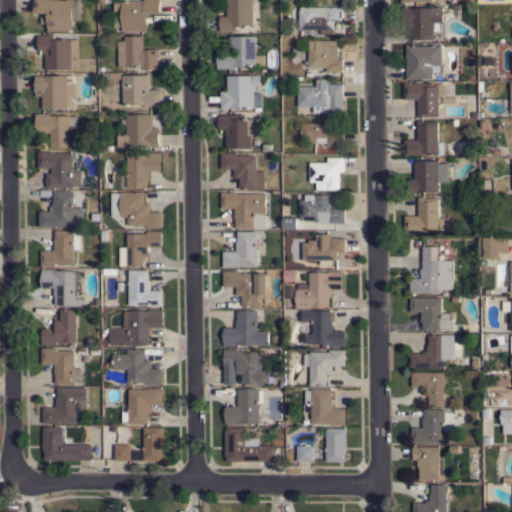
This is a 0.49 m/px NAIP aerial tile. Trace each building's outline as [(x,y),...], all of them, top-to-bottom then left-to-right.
[(72,0),(73,29),(72,29),(72,31),(68,31),(68,29),(47,30),(47,23),(40,23),(40,16),(47,15),(47,12),(34,13),(34,0),(72,0)] [(153,15),(153,23),(147,23),(147,30),(121,30),(121,26),(113,26),(113,16),(121,16),(121,11),(113,11),(113,1),(121,1),(121,0),(160,0),(160,12),(147,12),(147,15),(153,15)] [(252,0),(253,26),(236,26),(236,31),(220,31),(219,16),(226,15),(226,0),(252,0)] [(342,7),(342,20),(333,20),(333,34),(320,34),(320,29),(299,29),(299,11),(305,11),(305,9),(312,9),(312,6),(342,7)] [(408,22),(404,22),(404,25),(402,25),(402,7),(406,7),(406,8),(432,8),(432,7),(442,7),(442,22),(439,22),(439,31),(433,31),(433,39),(408,39),(408,22)] [(78,68),(46,69),(46,54),(52,54),(52,50),(37,50),(37,35),(54,35),(54,39),(78,39),(78,68)] [(117,40),(123,40),(123,36),(142,35),(143,49),(157,49),(158,68),(140,69),(140,66),(118,66),(117,40)] [(256,35),(256,55),(263,55),(263,64),(256,64),(256,65),(233,66),(233,68),(217,68),(217,53),(229,53),(229,36),(256,35)] [(308,40),(338,40),(338,58),(342,58),(343,72),(326,72),(326,67),(308,67),(308,40)] [(406,44),(413,44),(413,45),(442,45),(442,65),(440,65),(440,72),(433,72),(433,78),(413,78),(413,80),(406,80),(406,44)] [(121,75),(148,74),(148,89),(161,89),(162,106),(145,106),(145,104),(122,104),(121,75)] [(260,74),(260,86),(255,86),(255,90),(253,90),(253,93),(261,93),(261,107),(260,107),(260,110),(254,111),(254,108),(229,108),(220,108),(220,90),(227,90),(227,75),(260,74)] [(41,95),(35,96),(35,75),(42,75),(42,76),(75,75),(76,95),(71,95),(71,108),(42,108),(41,95)] [(343,112),(313,112),(313,106),(298,106),(298,86),(315,86),(315,78),(329,78),(329,83),(343,83),(343,112)] [(417,99),(403,99),(403,82),(410,82),(410,83),(438,83),(445,83),(445,95),(438,95),(438,116),(423,117),(423,118),(417,118),(417,99)] [(69,147),(50,147),(50,132),(36,133),(35,113),(51,113),(51,115),(52,115),(52,116),(68,115),(68,116),(77,116),(77,124),(68,125),(69,147)] [(117,146),(116,135),(126,135),(126,114),(152,113),(152,127),(158,127),(158,146),(126,147),(126,146),(117,146)] [(259,134),(251,134),(251,148),(225,148),(225,129),(218,129),(218,114),(245,114),(245,118),(259,118),(259,134)] [(409,155),(409,156),(403,156),(403,139),(417,139),(416,120),(422,120),(422,122),(437,121),(437,142),(444,141),(444,154),(409,155)] [(336,123),(336,131),(344,131),(343,145),(326,145),(326,143),(307,143),(307,140),(301,140),(301,122),(336,123)] [(82,186),(72,186),(72,188),(46,187),(46,184),(45,182),(45,179),(46,178),(46,174),(51,174),(51,168),(37,168),(38,152),(53,152),(53,153),(72,153),(72,171),(82,171),(82,186)] [(127,154),(146,154),(146,152),(161,152),(161,170),(148,170),(148,179),(147,179),(147,188),(127,188),(127,154)] [(264,189),(239,189),(239,177),(233,177),(233,169),(221,169),(221,153),(236,153),(236,155),(256,155),(256,170),(264,170),(264,189)] [(327,162),(327,157),(344,157),(344,171),(339,171),(339,189),(316,189),(316,181),(310,181),(310,162),(327,162)] [(438,191),(408,191),(408,178),(414,178),(414,160),(438,160),(438,163),(448,163),(448,181),(438,181),(438,191)] [(73,226),(54,226),(54,227),(39,226),(39,211),(52,211),(52,201),(53,201),(53,191),(73,191),(73,226)] [(111,192),(120,192),(120,191),(144,191),(143,202),(149,202),(149,211),(162,211),(162,227),(146,227),(146,225),(127,225),(127,217),(120,216),(111,216),(111,192)] [(235,228),(235,218),(234,218),(234,208),(221,208),(221,192),(236,192),(236,193),(265,193),(266,228),(235,228)] [(334,194),(334,202),(330,202),(330,208),(345,208),(345,222),(318,222),(318,219),(300,219),(300,199),(305,199),(305,194),(334,194)] [(438,218),(448,217),(448,230),(439,230),(439,231),(410,231),(410,232),(404,232),(404,215),(418,215),(417,197),(424,197),(424,198),(438,197),(438,218)] [(297,217),(297,228),(283,229),(283,217),(297,217)] [(80,249),(74,249),(73,263),(55,263),(55,266),(40,266),(41,250),(53,250),(53,239),(55,239),(55,230),(74,230),(74,231),(80,231),(80,249)] [(119,246),(127,246),(127,233),(143,233),(146,233),(146,231),(161,231),(161,246),(148,246),(148,255),(143,255),(143,266),(119,266),(119,246)] [(257,266),(238,266),(238,267),(222,267),(223,251),(236,251),(236,241),(237,241),(237,231),(257,231),(257,266)] [(302,260),(302,242),(308,242),(308,239),(316,239),(316,233),(331,233),(331,237),(345,238),(345,252),(337,252),(337,260),(302,260)] [(508,252),(499,252),(499,257),(482,257),(482,255),(481,255),(481,251),(482,251),(482,236),(499,236),(499,237),(508,237),(508,252)] [(453,288),(441,288),(441,292),(416,292),(416,295),(410,295),(410,278),(420,278),(420,274),(420,268),(422,268),(422,245),(438,245),(438,259),(453,259),(453,288)] [(102,275),(102,267),(116,267),(117,274),(102,275)] [(75,298),(86,298),(86,304),(54,304),(54,295),(53,295),(53,287),(41,287),(41,269),(55,269),(55,270),(75,270),(75,298)] [(148,269),(148,279),(149,279),(149,289),(162,290),(162,305),(147,305),(147,304),(128,304),(128,269),(148,269)] [(283,280),(283,269),(294,269),(294,280),(283,280)] [(223,270),(239,270),(239,273),(267,273),(267,294),(258,294),(258,306),(241,306),(242,295),(236,295),(236,286),(223,286),(223,270)] [(309,272),(328,272),(328,271),(343,271),(343,289),(331,289),(331,296),(329,296),(329,306),(296,306),(296,288),(297,288),(297,285),(299,283),(307,283),(309,285),(309,272)] [(441,297),(441,312),(450,312),(450,318),(454,318),(454,330),(422,330),(422,321),(420,321),(420,314),(421,314),(421,311),(410,311),(410,297),(441,297)] [(511,297),(511,330),(510,330),(510,311),(502,311),(502,300),(510,300),(510,297),(511,297)] [(76,341),(62,341),(62,342),(56,342),(56,344),(41,344),(41,328),(54,328),(54,314),(56,314),(56,319),(59,319),(60,308),(76,309),(76,341)] [(128,327),(128,310),(149,310),(149,309),(162,309),(162,327),(150,327),(150,335),(148,335),(148,344),(129,344),(110,344),(110,327),(128,327)] [(223,345),(223,327),(235,327),(235,319),(237,319),(237,310),(257,310),(257,330),(268,330),(268,344),(256,344),(238,344),(238,345),(223,345)] [(331,310),(331,319),(332,319),(332,330),(345,330),(345,346),(330,346),(330,343),(305,343),(305,333),(312,333),(312,321),(301,321),(301,319),(292,316),(292,310),(331,310)] [(411,367),(411,352),(423,352),(423,350),(427,350),(427,344),(428,344),(428,334),(454,334),(454,341),(461,342),(461,354),(454,354),(454,359),(444,359),(444,367),(411,367)] [(81,382),(74,382),(74,384),(55,383),(55,374),(54,374),(54,363),(41,363),(41,347),(56,347),(56,350),(74,350),(74,367),(82,368),(81,382)] [(146,384),(146,381),(127,381),(127,368),(112,368),(112,353),(119,353),(119,348),(144,348),(144,359),(149,359),(149,368),(162,368),(162,384),(146,384)] [(223,348),(238,348),(238,351),(242,351),(258,351),(258,358),(263,358),(266,361),(265,366),(264,368),(267,368),(267,372),(263,372),(263,384),(257,384),(241,384),(241,373),(236,373),(236,364),(235,364),(235,384),(223,384),(223,348)] [(329,351),(329,349),(345,349),(345,365),(332,365),(332,374),(326,374),(326,385),(310,385),(310,365),(304,365),(304,352),(310,352),(310,351),(329,351)] [(445,371),(444,404),(429,404),(429,394),(427,394),(427,388),(424,388),(424,385),(411,385),(411,371),(445,371)] [(86,387),(86,400),(77,400),(77,421),(58,421),(58,423),(43,423),(42,407),(56,407),(56,396),(57,396),(57,387),(86,387)] [(128,388),(147,388),(147,387),(162,387),(162,403),(149,403),(149,413),(148,413),(148,423),(128,423),(128,388)] [(264,403),(259,403),(259,422),(240,422),(240,424),(224,423),(224,406),(237,406),(237,388),(259,388),(259,389),(264,389),(264,403)] [(311,403),(305,403),(305,390),(311,390),(311,388),(331,388),(331,398),(332,398),(332,408),(346,409),(345,424),(330,424),(330,423),(311,423),(311,403)] [(412,442),(412,427),(423,427),(423,424),(422,424),(422,417),(424,417),(424,408),(444,409),(444,411),(452,411),(455,412),(454,431),(443,431),(443,442),(412,442)] [(511,409),(511,433),(503,433),(503,423),(500,423),(500,409),(511,409)] [(63,426),(63,444),(91,444),(91,459),(44,459),(44,450),(43,450),(43,426),(63,426)] [(143,427),(163,427),(163,430),(164,430),(164,450),(162,450),(162,460),(144,460),(143,427)] [(226,460),(226,456),(224,456),(224,427),(245,427),(245,437),(259,437),(259,445),(273,445),(273,460),(226,460)] [(326,428),(346,428),(346,432),(347,432),(346,451),(345,451),(344,461),(343,461),(343,462),(339,462),(339,461),(326,461),(326,428)] [(481,444),(482,435),(490,435),(490,444),(481,444)] [(131,444),(131,460),(115,460),(115,444),(131,444)] [(297,461),(297,445),(305,445),(305,444),(310,444),(310,445),(313,445),(313,460),(297,461)] [(450,453),(449,445),(457,444),(458,452),(450,453)] [(439,479),(419,479),(419,468),(418,468),(418,466),(417,466),(417,459),(412,459),(412,446),(439,446),(439,479)] [(446,511),(413,511),(413,502),(425,502),(425,500),(429,500),(429,493),(431,493),(431,483),(446,484),(446,511)]
